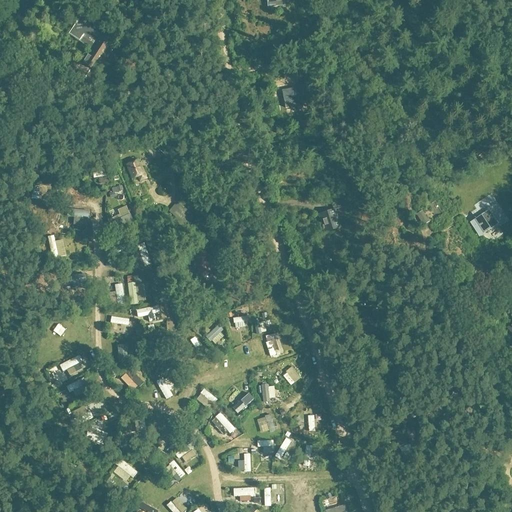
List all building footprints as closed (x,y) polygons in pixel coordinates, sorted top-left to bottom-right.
[(118,42),(81,17),(69,33),(92,48),(72,78),(84,86),(104,56),(124,70),(130,61),(113,50),(118,42)] [(105,18),(102,23),(112,30),(116,25),(105,18)] [(11,64),(0,79),(0,83),(1,85),(0,86),(0,95),(8,102),(28,73),(22,69),(24,66),(16,60),(12,66),(11,64)] [(28,78),(21,90),(27,94),(34,82),(28,78)] [(297,86),(282,90),(285,103),(284,104),(285,108),(287,107),(287,106),(296,104),(296,108),(303,107),(300,96),(307,95),(304,82),(296,84),(297,86)] [(168,142),(159,150),(165,157),(174,149),(168,142)] [(137,162),(137,161),(127,165),(132,179),(138,177),(140,181),(146,178),(141,167),(140,167),(138,161),(137,162)] [(108,171),(93,173),(94,178),(98,178),(99,184),(109,183),(108,171)] [(123,190),(122,185),(112,188),(113,192),(109,193),(110,198),(116,197),(115,192),(123,190)] [(333,209),(318,214),(324,233),(341,227),(336,209),(345,206),(343,200),(332,204),(333,209)] [(180,231),(193,215),(185,208),(184,209),(176,202),(168,212),(176,218),(171,224),(180,231)] [(199,208),(194,213),(198,216),(202,211),(199,208)] [(488,212),(471,223),(479,235),(496,223),(488,212)] [(511,222),(504,212),(496,218),(505,230),(511,224),(511,222)] [(205,221),(185,228),(188,236),(208,229),(205,221)] [(150,264),(143,244),(137,246),(137,247),(129,249),(135,269),(150,264)] [(206,251),(194,254),(198,274),(210,271),(206,251)] [(146,310),(153,310),(153,296),(145,296),(146,310)] [(380,333),(377,323),(381,322),(377,309),(370,311),(372,317),(357,322),(362,336),(361,336),(362,337),(372,333),(371,331),(372,331),(374,335),(380,333)] [(162,328),(161,323),(169,323),(168,316),(150,317),(151,325),(156,325),(156,329),(162,328)] [(214,342),(219,350),(230,344),(226,336),(214,342)] [(68,375),(71,381),(90,370),(86,363),(68,375)] [(216,366),(212,370),(219,376),(223,373),(216,366)] [(134,381),(146,394),(150,390),(138,377),(134,381)] [(62,389),(69,387),(67,379),(60,381),(62,389)] [(141,398),(145,393),(133,382),(128,387),(141,398)] [(174,385),(165,390),(174,407),(183,403),(174,385)] [(103,418),(106,424),(116,419),(113,413),(103,418)] [(400,417),(402,424),(405,429),(393,435),(400,449),(402,454),(412,450),(410,444),(417,440),(410,427),(415,425),(412,419),(414,418),(411,413),(400,417)] [(178,458),(185,452),(180,447),(173,453),(178,458)] [(186,460),(195,470),(203,464),(200,460),(204,457),(198,450),(186,460)] [(362,511),(359,498),(351,500),(354,511),(362,511)] [(338,502),(328,505),(330,511),(340,509),(338,502)]
